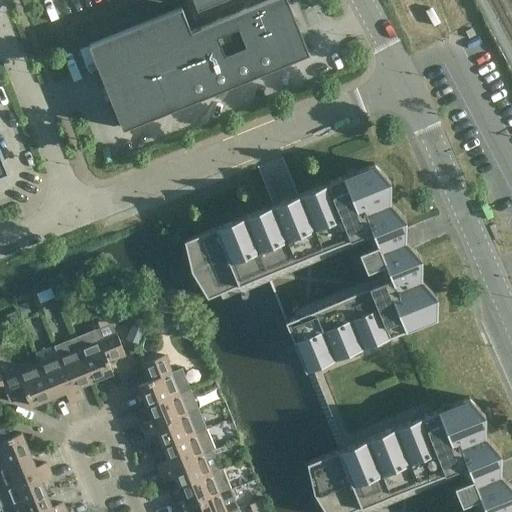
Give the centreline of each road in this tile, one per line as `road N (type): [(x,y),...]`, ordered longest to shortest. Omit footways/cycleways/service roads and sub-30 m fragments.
road 1 (unclassified): [(405,83),(77,215)]
road 2 (tertiary): [(511,321),(405,83)]
road 3 (unclassified): [(77,215),(0,22)]
road 4 (residential): [(98,511),(75,445),(94,429),(112,437),(141,511)]
